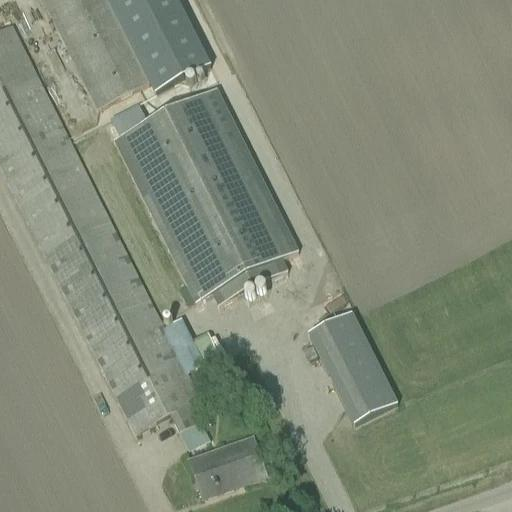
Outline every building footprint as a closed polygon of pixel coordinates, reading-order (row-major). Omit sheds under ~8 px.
[(101,0),(39,0),(98,116),(147,90),(101,0)] [(175,0),(106,0),(155,97),(211,69),(175,0)] [(10,33),(0,38),(0,172),(126,422),(135,440),(170,422),(179,440),(208,425),(193,394),(203,389),(198,379),(189,384),(186,379),(190,377),(189,374),(193,371),(187,358),(182,360),(181,359),(178,361),(10,33)] [(195,310),(211,302),(217,314),(287,278),(281,266),(298,258),(217,95),(114,148),(195,310)] [(351,320),(308,342),(354,433),(397,411),(351,320)] [(180,440),(188,457),(210,446),(201,429),(180,440)] [(253,449),(209,464),(190,471),(202,505),(237,493),(235,489),(264,479),(253,449)]
